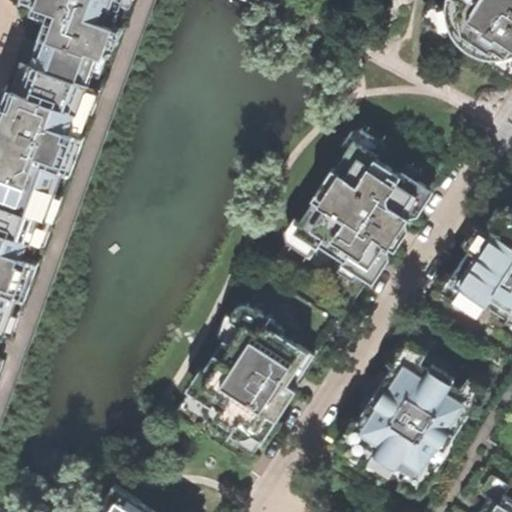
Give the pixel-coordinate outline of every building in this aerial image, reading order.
[(0,321),(1,319),(6,305),(13,307),(22,282),(16,280),(21,265),(27,268),(36,244),(29,241),(34,227),(43,203),(54,174),(60,176),(78,127),(72,124),(82,95),(97,53),(104,56),(118,14),(117,14),(121,0),(25,0),(50,9),(21,89),(14,86),(7,105),(1,121),(9,124),(0,148),(0,147),(0,321)] [(511,0),(441,0),(426,23),(501,72),(511,54),(511,0)] [(89,97),(82,95),(72,124),(78,127),(89,97)] [(1,121),(0,123),(0,147),(0,148),(9,124),(1,121)] [(361,125),(266,271),(321,308),(340,320),(399,228),(441,163),(361,125)] [(54,174),(43,203),(50,205),(60,176),(54,174)] [(494,209),(488,219),(491,229),(483,243),(476,253),(469,248),(447,283),(454,287),(439,309),(433,305),(386,375),(392,379),(371,411),(365,407),(341,445),(344,447),(332,466),(403,511),(431,511),(466,459),(461,456),(511,377),(511,208),(508,206),(494,209)] [(41,229),(34,227),(29,241),(36,244),(41,229)] [(282,395),(288,399),(294,390),(288,387),(298,372),(301,373),(323,339),(307,329),(321,308),(266,271),(173,413),(247,462),(283,407),(277,403),(282,395)] [(447,283),(433,305),(439,309),(454,287),(447,283)] [(6,305),(1,319),(7,322),(13,307),(6,305)] [(340,320),(321,308),(307,329),(323,339),(326,341),(340,320)] [(326,341),(323,339),(301,373),(298,372),(288,387),(294,390),(301,380),(326,341)] [(375,391),(365,407),(371,411),(392,379),(386,375),(375,391)] [(283,407),(288,399),(282,395),(277,403),(283,407)] [(511,511),(511,400),(486,440),(495,446),(481,468),(477,466),(446,511),(511,511)] [(108,511),(118,497),(135,508),(141,499),(114,481),(94,511),(95,511),(108,511)] [(141,511),(135,508),(118,497),(108,511),(141,511)]
